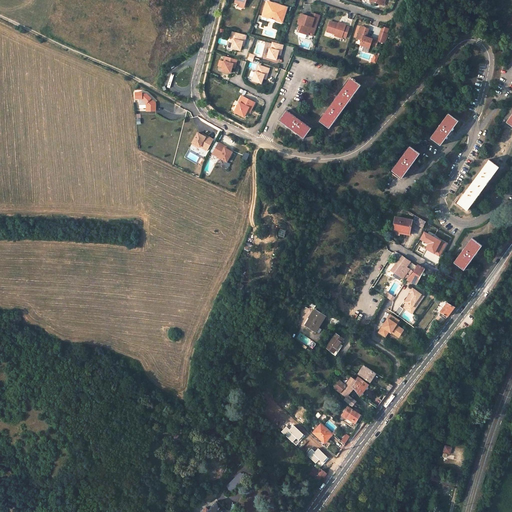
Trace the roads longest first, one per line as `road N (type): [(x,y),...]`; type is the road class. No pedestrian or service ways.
road 1 (residential): [(511,183),(474,221),(458,225),(443,209),(443,191),(470,142),(489,59),(485,46),(470,39),(458,42),(361,146),(336,158),(297,156),(252,138)]
road 2 (track): [(0,15),(203,110)]
road 3 (secondary): [(345,457),(473,292)]
road 4 (residential): [(252,138),(196,100),(215,0)]
